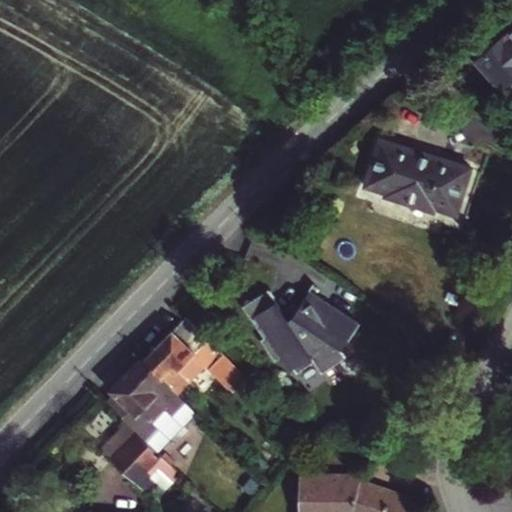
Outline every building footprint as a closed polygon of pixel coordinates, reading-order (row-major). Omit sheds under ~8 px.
[(511,26),(471,63),(499,93),(511,81),(511,26)] [(366,184),(387,191),(386,195),(433,210),(435,206),(457,213),(466,215),(480,169),(471,166),(381,138),(366,184)] [(253,298),(244,304),(253,315),(254,314),(268,334),(263,337),(278,357),(288,350),(301,368),(318,355),(327,366),(350,350),(340,336),(348,330),(352,334),(364,316),(312,283),(298,305),(292,306),(286,298),(285,299),(291,307),(288,309),(271,286),(253,299),(253,298)] [(144,358),(178,392),(204,365),(207,369),(209,367),(229,386),(242,373),(223,354),(224,352),(187,315),(144,358)] [(108,400),(129,420),(157,448),(195,409),(178,392),(144,358),(116,388),(118,390),(108,400)] [(157,448),(129,420),(103,445),(148,491),(165,474),(174,483),(183,473),(157,448)] [(363,476),(305,475),(304,511),(406,511),(411,498),(362,480),(363,476)]
